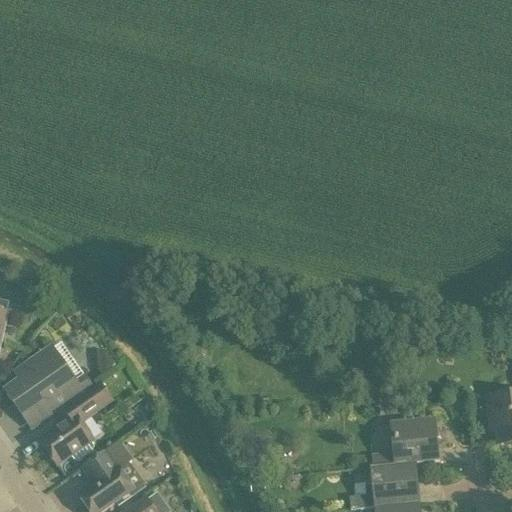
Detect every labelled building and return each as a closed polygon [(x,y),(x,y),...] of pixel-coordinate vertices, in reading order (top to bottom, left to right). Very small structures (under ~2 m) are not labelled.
[(83,373),(81,374),(60,344),(51,350),(29,366),(34,374),(17,386),(8,392),(26,419),(40,409),(47,419),(92,387),(83,373)] [(92,443),(93,442),(82,426),(114,403),(101,385),(76,403),(83,413),(40,443),(58,467),(71,458),(74,461),(79,462),(92,452),(94,447),(92,443)] [(511,397),(490,400),(493,432),(497,431),(499,444),(511,442),(511,397)] [(372,456),(374,468),(394,466),(416,464),(439,461),(436,421),(391,425),(393,454),(372,456)] [(120,444),(106,454),(83,470),(95,487),(79,498),(89,511),(105,511),(134,492),(119,470),(132,461),(120,444)] [(362,510),(420,504),(416,464),(394,466),(374,468),(371,468),(374,497),(351,499),(352,511),(362,510)] [(156,511),(146,497),(124,511),(156,511)]
